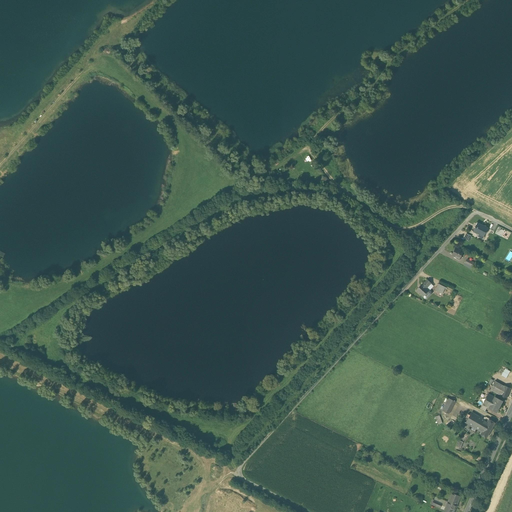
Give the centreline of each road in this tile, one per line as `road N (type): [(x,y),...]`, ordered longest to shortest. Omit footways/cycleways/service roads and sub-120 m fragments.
road 1 (track): [(478,213),(456,205),(397,228),(332,180),(309,149),(393,57),(468,0)]
road 2 (track): [(307,511),(236,470),(412,279)]
road 3 (track): [(309,149),(255,172),(119,46)]
road 4 (track): [(100,64),(80,74),(0,165)]
road 5 (residential): [(412,279),(471,215),(511,229)]
